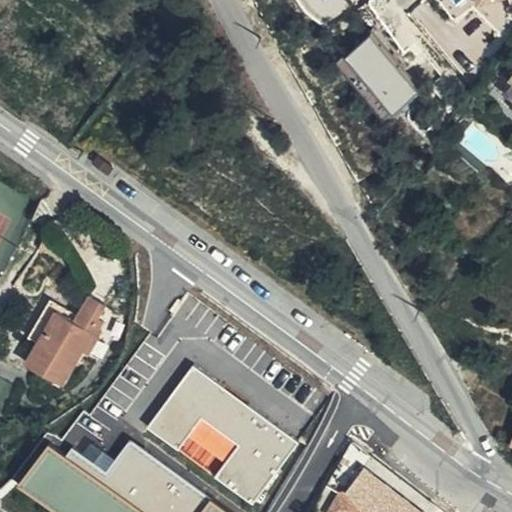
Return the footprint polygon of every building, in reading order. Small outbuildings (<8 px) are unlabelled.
[(423,83),(376,27),(352,47),(399,103),(423,83)] [(91,330),(99,317),(107,305),(93,296),(88,306),(82,302),(78,308),(83,312),(80,318),(78,322),(58,312),(38,344),(27,363),(63,385),(85,351),(95,333),(91,330)] [(78,322),(80,318),(52,300),(29,338),(38,344),(58,312),(78,322)] [(105,321),(99,317),(91,330),(95,333),(85,351),(91,354),(103,332),(101,330),(105,321)] [(257,499),(303,436),(196,359),(150,422),(257,499)] [(53,435),(21,480),(66,511),(242,511),(132,434),(110,466),(74,441),(70,447),(53,435)] [(329,511),(358,510),(340,489),(329,511)]
